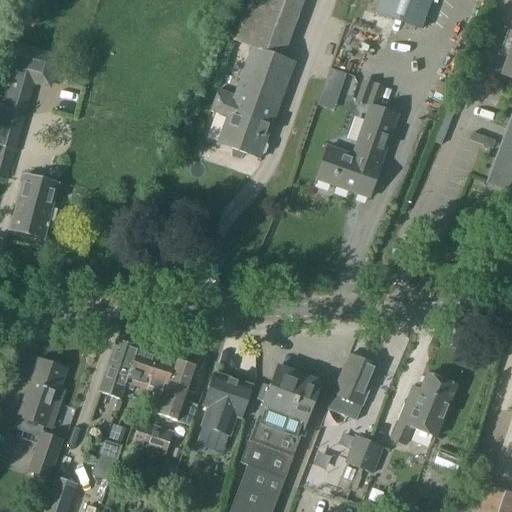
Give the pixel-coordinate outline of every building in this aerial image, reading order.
[(211,112),(227,118),(217,145),(259,160),(294,63),(283,59),(304,0),(249,0),(234,42),(251,48),(234,95),(220,90),(220,91),(218,91),(211,112)] [(378,0),(374,14),(421,31),(431,0),(378,0)] [(511,16),(499,52),(507,55),(499,77),(511,81),(511,16)] [(0,178),(6,180),(33,82),(49,87),(57,58),(10,46),(0,81),(0,178)] [(327,147),(315,180),(368,199),(380,164),(397,115),(377,107),(385,88),(362,80),(355,102),(368,107),(351,155),(327,147)] [(511,111),(506,127),(511,129),(511,130),(492,182),(511,190),(511,111)] [(472,133),(469,141),(481,146),(484,138),(472,133)] [(58,185),(24,176),(10,230),(44,239),(47,228),(48,228),(49,225),(47,225),(48,221),(54,223),(57,210),(52,208),(58,185)] [(138,348),(117,341),(100,393),(120,400),(124,388),(126,383),(138,348)] [(138,348),(126,383),(124,388),(132,391),(134,387),(145,391),(157,354),(138,348)] [(145,391),(154,394),(152,402),(161,405),(163,401),(177,361),(157,354),(145,391)] [(349,356),(336,388),(333,395),(362,407),(379,368),(349,356)] [(47,363),(38,360),(18,418),(52,430),(64,392),(60,391),(67,370),(58,367),(56,363),(51,361),(47,363)] [(190,427),(197,407),(184,402),(188,392),(194,394),(199,381),(192,379),(196,368),(177,361),(163,401),(161,405),(157,416),(190,427)] [(241,463),(248,466),(233,506),(248,511),(251,511),(299,375),(277,366),(269,388),(262,385),(256,400),(263,403),(241,463)] [(417,403),(410,400),(394,439),(405,444),(412,428),(435,438),(457,386),(429,374),(417,403)] [(252,387),(215,375),(204,407),(207,408),(201,427),(229,437),(236,418),(241,420),(252,387)] [(273,511),(321,383),(299,375),(251,511),(273,511)] [(149,425),(140,422),(122,470),(133,474),(143,447),(144,447),(142,446),(149,425)] [(142,446),(144,447),(165,455),(173,434),(149,425),(142,446)] [(511,458),(511,428),(503,455),(511,458)] [(41,433),(26,473),(49,481),(64,441),(41,433)] [(360,470),(370,443),(355,436),(344,464),(360,470)] [(110,483),(122,447),(103,441),(91,477),(110,483)] [(370,443),(360,470),(372,475),(383,448),(370,443)] [(56,477),(43,511),(68,511),(78,485),(56,477)] [(511,511),(511,494),(488,487),(479,511),(511,511)]
